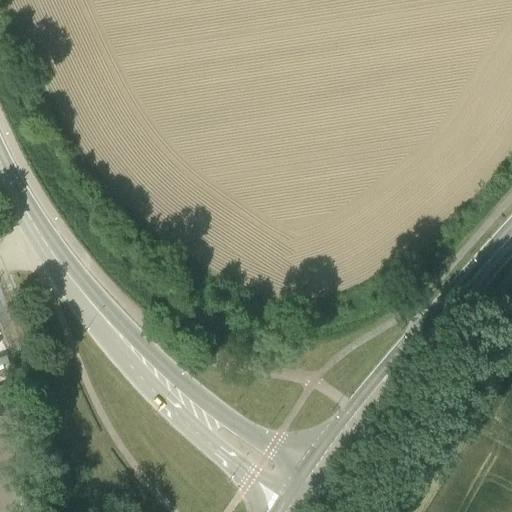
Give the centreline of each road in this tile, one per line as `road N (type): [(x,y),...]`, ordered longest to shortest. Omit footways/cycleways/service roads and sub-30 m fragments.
road 1 (tertiary): [(309,493),(208,420),(120,339),(61,269),(0,160)]
road 2 (tertiary): [(309,493),(511,234)]
